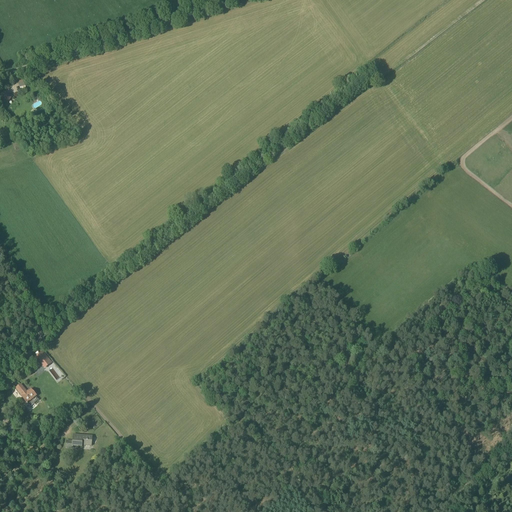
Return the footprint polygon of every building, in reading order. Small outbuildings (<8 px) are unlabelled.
[(22,79),(17,80),(19,88),(20,90),(21,92),(26,90),(25,86),(24,82),(23,83),(22,79)] [(0,98),(6,104),(12,97),(5,91),(0,97),(0,98)] [(41,349),(34,354),(44,366),(51,360),(41,349)] [(27,393),(21,385),(16,389),(23,397),(21,398),(27,404),(30,407),(38,400),(35,397),(36,396),(31,390),(27,393)] [(91,446),(92,437),(73,435),(73,441),(67,441),(66,448),(72,449),(73,446),(82,447),(82,445),(91,446)]
